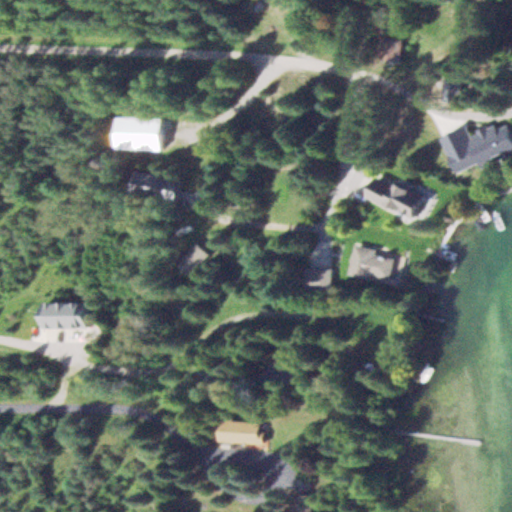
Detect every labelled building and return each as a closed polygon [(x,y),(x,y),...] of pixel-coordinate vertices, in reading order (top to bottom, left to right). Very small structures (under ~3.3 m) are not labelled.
[(473,166),(505,152),(498,134),(465,147),(473,166)] [(183,176),(137,169),(134,193),(180,199),(183,176)] [(429,194),(378,174),(369,198),(419,218),(429,194)] [(176,258),(191,274),(211,254),(196,239),(176,258)] [(356,244),(349,272),(391,282),(397,254),(356,244)] [(333,267),(305,267),(305,289),(333,289),(333,267)] [(331,324),(349,330),(355,312),(336,306),(331,324)] [(390,333),(368,327),(356,364),(379,371),(390,333)] [(221,441),(265,441),(265,418),(221,418),(221,441)] [(294,511),(313,511),(313,497),(294,497),(294,511)]
